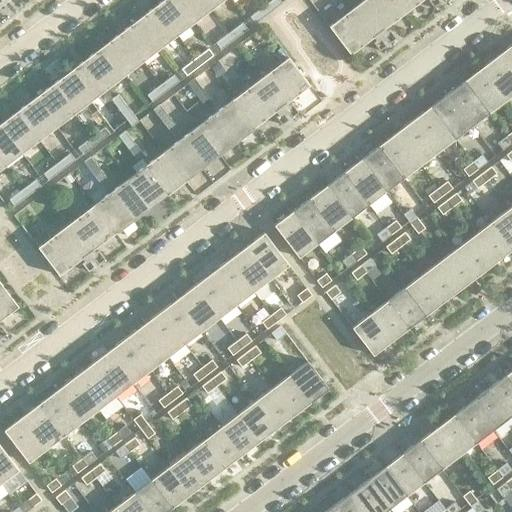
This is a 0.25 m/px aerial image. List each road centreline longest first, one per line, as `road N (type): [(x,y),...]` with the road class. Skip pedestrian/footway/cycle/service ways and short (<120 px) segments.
road 1 (residential): [(0,396),(511,7)]
road 2 (residential): [(254,511),(511,322)]
